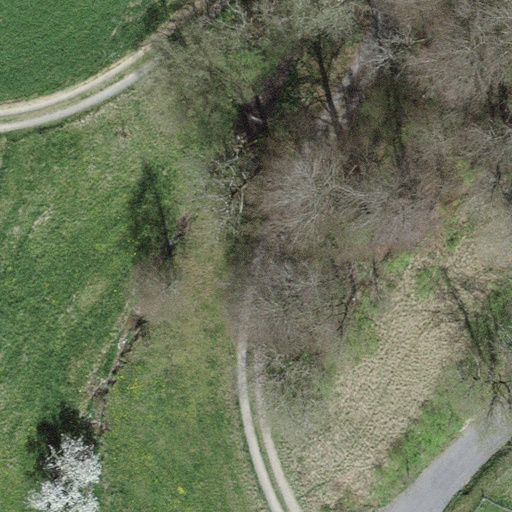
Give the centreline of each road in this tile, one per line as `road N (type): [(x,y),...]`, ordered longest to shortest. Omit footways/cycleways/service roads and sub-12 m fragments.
road 1 (track): [(393,0),(316,137),(258,284),(251,388),(266,463),(287,511)]
road 2 (track): [(0,113),(64,99),(113,74),(209,0)]
road 3 (unclassified): [(418,511),(451,467),(511,413)]
